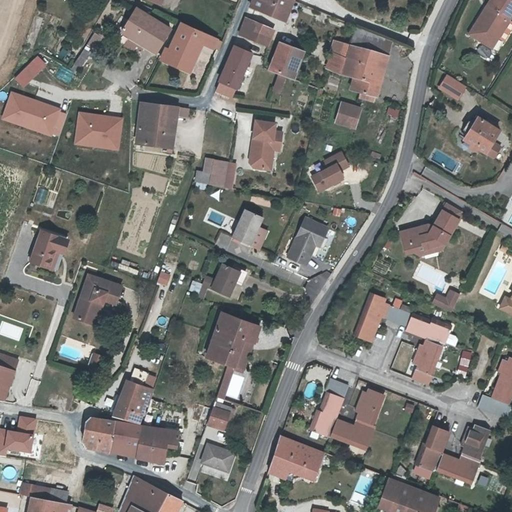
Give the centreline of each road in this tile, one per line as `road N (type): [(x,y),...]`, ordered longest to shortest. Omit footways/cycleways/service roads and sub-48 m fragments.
road 1 (tertiary): [(241,511),(304,341),(396,185),(429,48),(453,0)]
road 2 (unclassified): [(0,403),(77,428),(78,445),(215,511)]
